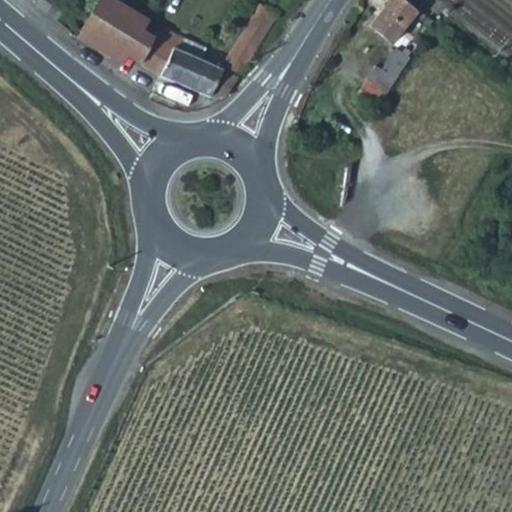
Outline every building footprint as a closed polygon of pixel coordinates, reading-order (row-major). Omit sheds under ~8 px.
[(33,0),(33,1),(48,14),(56,0),(33,0)] [(98,0),(87,19),(76,37),(119,62),(124,53),(139,29),(144,19),(111,0),(98,0)] [(400,0),(386,0),(369,23),(389,39),(412,9),(400,0)] [(151,35),(138,61),(158,74),(202,91),(219,97),(238,75),(276,15),(259,5),(220,69),(177,49),(151,35)] [(124,53),(138,61),(151,35),(139,29),(124,53)] [(384,91),(409,57),(395,47),(380,68),(375,65),(365,77),(384,91)]
